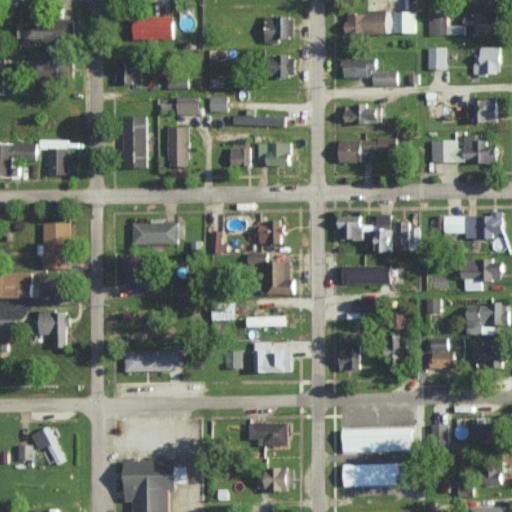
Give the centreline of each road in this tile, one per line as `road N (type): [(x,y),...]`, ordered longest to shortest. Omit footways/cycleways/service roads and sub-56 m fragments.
road 1 (residential): [(511,395),(0,403)]
road 2 (residential): [(511,188),(0,194)]
road 3 (residential): [(97,511),(94,0)]
road 4 (residential): [(315,511),(315,0)]
